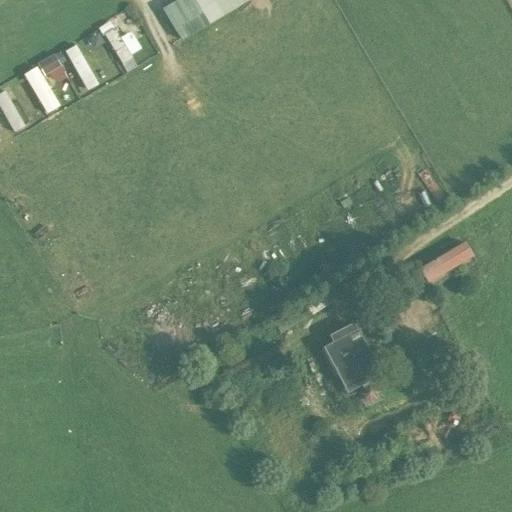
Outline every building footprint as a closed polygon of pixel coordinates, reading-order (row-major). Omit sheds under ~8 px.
[(177,0),(162,9),(181,41),(209,24),(250,0),(177,0)] [(114,30),(105,36),(122,65),(132,59),(114,30)] [(76,47),(65,53),(87,91),(97,86),(76,47)] [(59,66),(66,62),(61,52),(54,56),(59,66)] [(54,56),(41,64),(47,75),(60,68),(59,66),(54,56)] [(38,73),(27,79),(47,113),(58,107),(38,73)] [(5,93),(0,95),(0,109),(14,133),(24,128),(5,93)] [(465,244),(420,271),(428,285),(473,258),(465,244)] [(371,264),(352,277),(359,287),(378,275),(371,264)] [(348,283),(307,308),(312,316),(353,290),(348,283)] [(332,346),(322,351),(346,397),(380,380),(356,333),(355,334),(352,327),(328,340),(332,346)] [(279,344),(221,369),(228,386),(287,361),(279,344)] [(365,389),(363,396),(366,402),(372,404),(378,401),(380,394),(377,388),(371,386),(365,389)]
